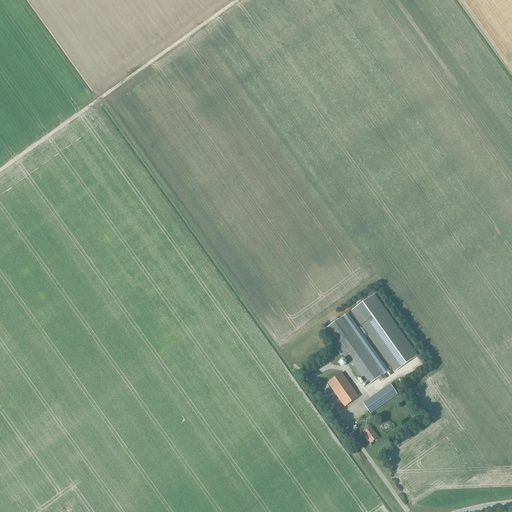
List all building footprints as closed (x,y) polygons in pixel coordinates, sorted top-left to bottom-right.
[(373,295),(352,311),(395,372),(417,356),(373,295)] [(389,370),(348,313),(326,329),(367,386),(378,378),(381,382),(386,378),(383,374),(389,370)] [(345,407),(359,397),(342,373),(328,383),(345,407)] [(361,386),(359,383),(361,382),(356,375),(351,378),(357,389),(361,386)] [(370,414),(389,400),(397,395),(390,384),(363,403),(370,414)] [(371,443),(378,438),(371,428),(364,433),(371,443)]
